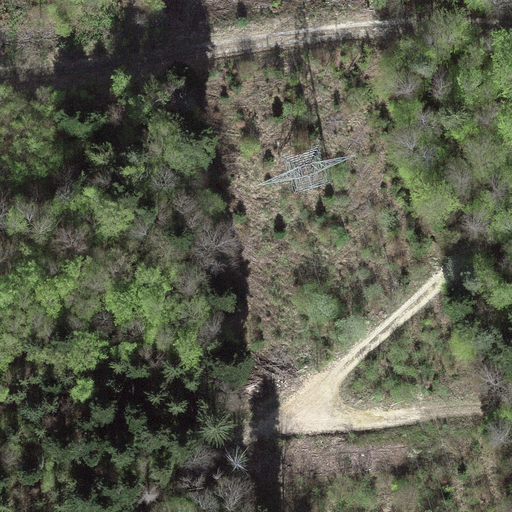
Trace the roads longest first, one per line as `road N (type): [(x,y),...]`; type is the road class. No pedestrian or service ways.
road 1 (track): [(0,69),(399,17),(511,22)]
road 2 (track): [(511,215),(305,397),(315,418),(511,406)]
road 3 (track): [(305,397),(145,511)]
